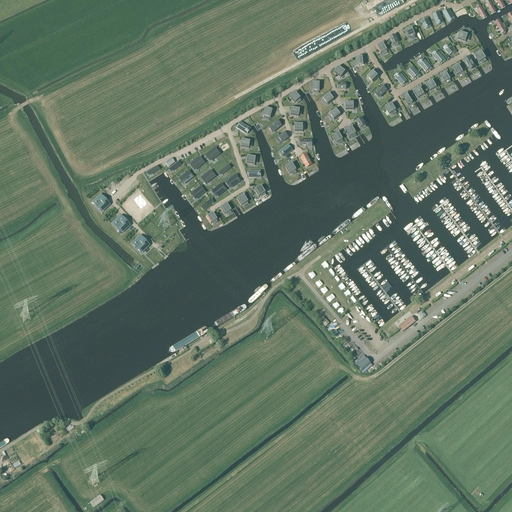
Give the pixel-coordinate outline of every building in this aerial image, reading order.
[(486,3),(491,12),(495,10),(489,1),(488,0),(487,0),(485,1),(486,2),(486,3)] [(476,8),(482,17),(485,15),(480,6),(479,5),(476,6),(477,8),(476,8)] [(454,19),(449,10),(443,13),(448,22),(454,19)] [(436,24),(443,22),(439,12),(432,15),(436,24)] [(428,19),(421,21),(424,28),(430,26),(428,19)] [(503,35),(506,34),(505,32),(500,22),(496,24),(502,34),(503,35)] [(413,28),(405,31),(408,39),(416,36),(414,32),(415,31),(414,28),(413,29),(413,28)] [(460,33),(457,40),(465,43),(468,35),(460,33)] [(395,36),(390,38),(393,45),(398,43),(395,36)] [(383,43),(376,47),(380,54),(388,50),(383,43)] [(449,56),(454,52),(449,46),(444,51),(449,56)] [(437,51),(432,56),(439,64),(444,59),(437,51)] [(486,59),(482,51),(475,56),(479,63),(486,59)] [(364,65),(363,57),(355,58),(356,66),(364,65)] [(464,60),(469,68),(470,70),(475,67),(474,65),(469,57),(464,60)] [(428,70),(431,69),(423,60),(418,64),(424,72),(427,69),(428,70)] [(452,69),(456,76),(463,72),(459,65),(452,69)] [(345,71),(338,67),(333,73),(340,78),(345,71)] [(413,69),(408,74),(413,80),(417,77),(418,78),(420,76),(413,69)] [(378,77),(372,71),(367,77),(373,83),(378,77)] [(451,79),(447,72),(440,76),(444,84),(451,79)] [(402,87),(407,82),(400,75),(395,79),(402,87)] [(437,87),(433,80),(426,84),(430,92),(437,87)] [(311,91),(319,92),(320,83),(311,83),(311,91)] [(382,86),(380,89),(379,88),(377,90),(378,91),(374,95),(379,99),(387,90),(382,86)] [(421,88),(413,92),(418,99),(425,95),(421,88)] [(300,98),(295,91),(288,97),(294,103),(300,98)] [(413,103),(407,93),(402,96),(408,106),(413,103)] [(327,105),(334,100),(329,94),(322,99),(327,105)] [(353,102),(345,102),(345,111),(353,111),(353,102)] [(396,111),(392,103),(385,108),(389,115),(396,111)] [(290,116),(298,117),(299,109),(291,108),(290,116)] [(265,109),(262,116),(270,119),(273,111),(265,109)] [(330,113),(328,114),(334,121),(340,116),(335,109),(332,111),(332,110),(329,112),(330,113)] [(361,118),(356,121),(360,128),(365,125),(361,118)] [(278,121),(270,127),(274,132),(281,126),(278,121)] [(240,123),(236,128),(244,134),(248,128),(240,123)] [(302,124),(293,125),(294,133),(302,133),(302,124)] [(352,126),(345,131),(349,138),(356,133),(354,130),(352,127),(352,126)] [(341,139),(337,131),(334,133),(333,132),(331,134),(331,135),(330,136),(334,143),(341,139)] [(284,133),(278,138),(281,143),(288,138),(284,133)] [(242,141),(240,149),(249,150),(250,142),(242,141)] [(198,149),(200,155),(213,149),(211,143),(198,149)] [(280,151),(282,154),(282,155),(283,155),(284,157),(292,151),(288,145),(280,151)] [(216,149),(207,156),(210,159),(218,152),(216,149)] [(218,152),(210,159),(212,162),(221,155),(218,152)] [(196,154),(189,161),(192,163),(199,156),(196,154)] [(306,155),(300,158),(305,166),(306,168),(311,166),(310,163),(306,155)] [(201,157),(193,164),(195,167),(204,160),(201,157)] [(172,158),(165,164),(169,167),(175,162),(172,158)] [(247,158),(246,166),(254,167),(255,159),(247,158)] [(204,160),(195,167),(198,170),(206,164),(204,160)] [(178,162),(170,168),(172,172),(181,165),(178,162)] [(296,170),(292,163),(285,167),(289,174),(296,170)] [(157,166),(148,172),(151,175),(159,170),(157,166)] [(228,166),(220,172),(222,175),(231,169),(228,166)] [(184,169),(176,175),(178,177),(186,171),(184,169)] [(212,171),(203,177),(206,180),(214,174),(212,171)] [(188,172),(180,179),(182,182),(191,175),(188,172)] [(214,174),(206,180),(208,183),(217,177),(214,174)] [(191,175),(182,182),(185,185),(193,179),(191,175)] [(236,176),(228,183),(230,186),(239,179),(236,176)] [(239,179),(230,186),(233,189),(241,183),(239,179)] [(210,187),(213,190),(221,183),(219,180),(210,187)] [(189,192),(196,186),(193,184),(187,190),(189,192)] [(222,184),(214,191),(216,194),(225,187),(222,184)] [(200,187),(192,194),(194,197),(202,190),(200,187)] [(225,187),(216,194),(219,197),(227,190),(225,187)] [(261,187),(254,191),(258,199),(265,194),(261,187)] [(202,190),(194,197),(196,200),(205,193),(202,190)] [(100,194),(91,203),(102,214),(110,205),(100,194)] [(244,196),(236,200),(241,208),(248,203),(244,196)] [(212,201),(203,206),(205,210),(214,204),(212,201)] [(227,204),(220,208),(224,215),(231,211),(227,204)] [(213,213),(206,217),(210,224),(217,220),(213,213)] [(121,215),(112,224),(122,234),(131,226),(121,215)] [(140,235),(131,244),(141,255),(150,246),(140,235)] [(403,332),(416,322),(411,317),(399,327),(401,329),(403,332)] [(209,333),(206,327),(173,348),(176,353),(209,333)] [(51,441),(57,438),(54,431),(48,434),(51,441)] [(90,503),(93,508),(104,501),(100,496),(90,503)]
